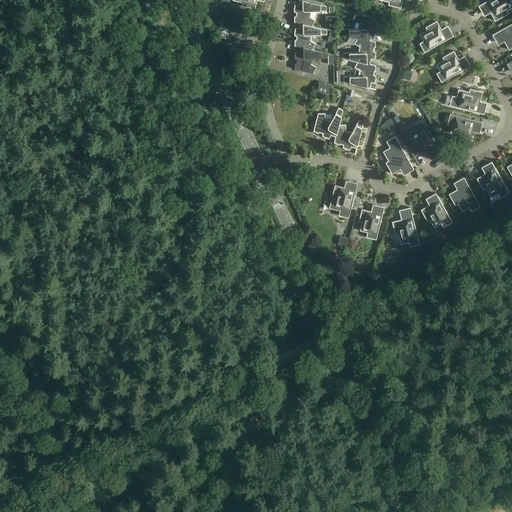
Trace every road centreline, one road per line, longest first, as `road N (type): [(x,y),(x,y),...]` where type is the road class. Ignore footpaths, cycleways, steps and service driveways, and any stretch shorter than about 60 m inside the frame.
road 1 (track): [(66,476),(511,229)]
road 2 (secondary): [(426,511),(260,170)]
road 3 (residential): [(433,7),(464,17),(508,109),(502,139),(406,192),(383,189),(363,165)]
road 4 (secondary): [(260,170),(177,0)]
road 5 (residential): [(363,165),(396,33),(433,7)]
road 6 (residential): [(284,161),(262,79),(280,0)]
